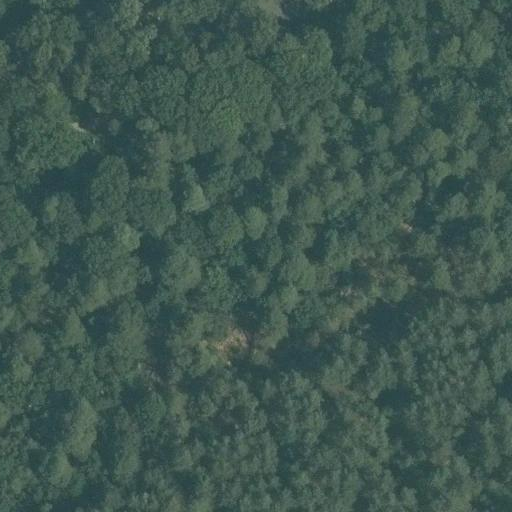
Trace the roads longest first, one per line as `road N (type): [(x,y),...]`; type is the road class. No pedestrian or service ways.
road 1 (unknown): [(0,241),(230,144),(511,74)]
road 2 (primary): [(0,80),(305,0)]
